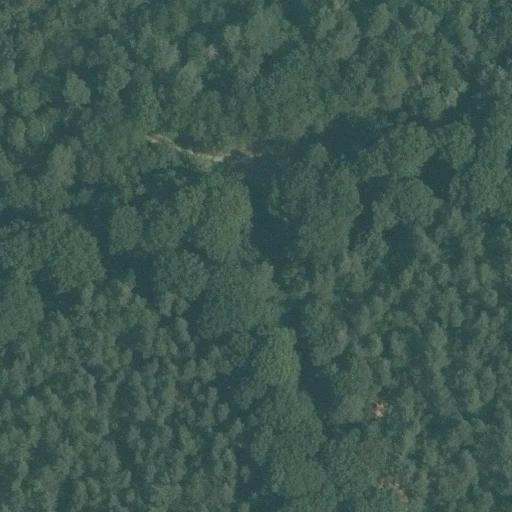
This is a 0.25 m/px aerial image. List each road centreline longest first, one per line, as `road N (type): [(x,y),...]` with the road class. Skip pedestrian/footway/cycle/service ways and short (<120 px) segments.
road 1 (track): [(279,257),(260,188),(236,170),(142,134),(0,63)]
road 2 (track): [(342,511),(279,257)]
road 3 (track): [(511,204),(279,257)]
